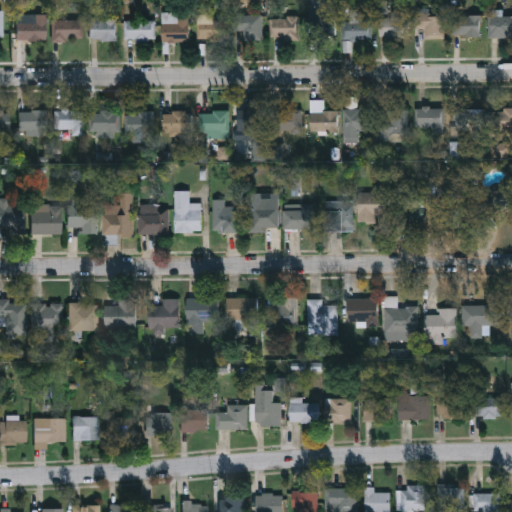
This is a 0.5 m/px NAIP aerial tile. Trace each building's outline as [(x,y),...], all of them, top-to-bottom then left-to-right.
[(364,9),(364,13),(372,13),(372,39),(343,39),(343,21),(351,21),(351,9),(364,9)] [(189,41),(161,41),(161,12),(180,12),(180,17),(189,17),(189,41)] [(197,39),(197,14),(214,14),(214,19),(228,19),(228,39),(197,39)] [(46,41),(16,41),(16,22),(33,22),(33,15),(46,15),(46,41)] [(240,15),(263,15),(263,40),(240,40),(240,15)] [(444,15),(444,37),(425,37),(425,27),(416,27),(416,15),(444,15)] [(481,36),(454,36),(453,15),(480,15),(481,36)] [(270,38),(270,16),(299,17),(299,38),(270,38)] [(511,36),(490,36),(490,16),(511,16),(511,36)] [(335,37),(307,37),(307,17),(335,17),(335,37)] [(379,37),(379,17),(409,17),(409,37),(379,37)] [(89,39),(89,19),(116,19),(116,39),(89,39)] [(81,20),(81,41),(51,41),(51,20),(81,20)] [(124,40),(124,20),(155,20),(155,40),(124,40)] [(417,107),(445,107),(445,128),(417,128),(417,107)] [(236,108),(264,108),(264,135),(236,135),(236,108)] [(408,132),(381,132),(381,108),(408,108),(408,132)] [(467,135),(467,108),(485,108),(485,135),(467,135)] [(511,108),(511,133),(511,139),(498,139),(498,108),(511,108)] [(83,133),(54,133),(54,109),(83,109),(83,133)] [(343,109),(373,109),(373,131),(359,131),(359,143),(343,143),(343,109)] [(46,110),(46,135),(19,135),(19,110),(46,110)] [(229,131),(199,131),(199,110),(229,110),(229,131)] [(276,110),(301,110),(301,131),(276,131),(276,110)] [(162,131),(162,111),(191,111),(191,131),(162,131)] [(0,112),(8,112),(8,131),(0,131),(0,112)] [(120,135),(88,135),(88,112),(120,112),(120,135)] [(154,133),(125,133),(125,112),(154,112),(154,133)] [(511,204),(499,204),(499,182),(511,182),(511,204)] [(377,223),(359,222),(359,192),(373,192),(373,186),(389,186),(389,214),(377,214),(377,223)] [(190,190),(190,202),(201,202),(201,232),(175,232),(175,190),(190,190)] [(398,228),(397,192),(423,191),(424,228),(398,228)] [(133,235),(104,235),(104,204),(120,204),(120,193),(133,193),(133,235)] [(279,196),(280,230),(249,231),(249,197),(279,196)] [(10,234),(10,228),(0,228),(0,198),(8,198),(8,206),(24,206),(24,234),(10,234)] [(325,231),(325,200),(353,200),(353,231),(325,231)] [(284,203),(315,203),(315,230),(284,230),(284,203)] [(60,205),(60,234),(31,234),(31,205),(60,205)] [(97,205),(97,233),(80,233),(80,228),(67,228),(67,205),(97,205)] [(432,205),(463,205),(463,228),(432,228),(432,205)] [(169,206),(169,234),(139,234),(139,206),(169,206)] [(240,206),(240,232),(216,232),(216,206),(240,206)] [(284,304),(284,296),(299,296),(299,326),(268,326),(268,304),(284,304)] [(219,322),(203,322),(203,330),(186,330),(186,298),(219,298),(219,322)] [(227,298),(258,298),(258,322),(227,322),(227,298)] [(378,298),(378,326),(347,326),(347,298),(378,298)] [(136,299),(136,328),(104,328),(104,305),(120,305),(120,299),(136,299)] [(179,299),(179,326),(153,326),(153,299),(179,299)] [(308,300),(322,300),(322,304),(337,304),(337,335),(323,335),(323,327),(308,327),(308,300)] [(0,301),(26,301),(26,336),(5,336),(5,328),(0,328),(0,301)] [(32,304),(62,304),(62,333),(44,333),(44,331),(32,331),(32,304)] [(98,304),(98,331),(71,331),(71,304),(98,304)] [(471,326),(462,326),(462,305),(500,305),(501,325),(485,325),(485,338),(471,338),(471,326)] [(384,332),(384,306),(417,306),(417,332),(384,332)] [(439,315),(439,308),(457,308),(457,339),(426,339),(426,315),(439,315)] [(280,402),(280,426),(255,426),(255,390),(273,390),(273,402),(280,402)] [(398,419),(398,394),(430,394),(430,419),(398,419)] [(436,395),(463,395),(463,418),(436,418),(436,395)] [(391,419),(363,419),(363,397),(391,397),(391,419)] [(502,418),(473,418),(473,397),(502,397),(502,418)] [(351,398),(351,422),(329,422),(329,398),(351,398)] [(290,422),(290,402),(317,402),(317,422),(290,422)] [(216,429),(216,412),(227,412),(227,404),(247,404),(247,429),(216,429)] [(181,432),(181,410),(208,410),(208,432),(181,432)] [(145,435),(145,412),(172,412),(172,435),(145,435)] [(136,416),(136,439),(107,439),(107,416),(136,416)] [(99,417),(99,440),(73,440),(73,417),(99,417)] [(34,418),(65,418),(65,441),(34,441),(34,418)] [(0,421),(27,421),(27,444),(0,444),(0,421)] [(427,485),(427,510),(417,510),(417,511),(403,511),(403,510),(397,510),(397,489),(406,489),(406,485),(427,485)] [(464,510),(438,510),(438,485),(464,485),(464,510)] [(390,511),(365,511),(365,487),(374,487),(375,491),(390,491),(390,511)] [(358,488),(358,511),(326,511),(326,488),(358,488)] [(292,511),(292,491),(318,491),(318,511),(292,511)] [(500,492),(500,511),(480,511),(480,510),(471,510),(471,492),(500,492)] [(283,511),(255,511),(255,493),(283,493),(283,511)] [(246,511),(219,511),(219,496),(246,496),(246,511)] [(183,511),(183,503),(207,503),(207,511),(183,511)]
